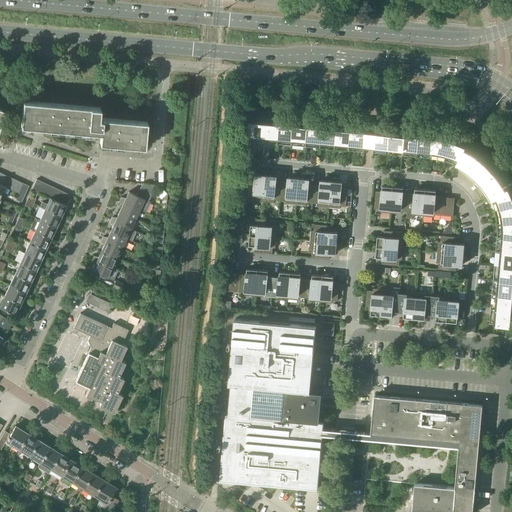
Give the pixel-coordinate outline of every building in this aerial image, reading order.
[(21,126),(62,129),(65,104),(23,101),(21,126)] [(92,138),(100,139),(102,119),(99,119),(100,107),(65,104),(62,129),(88,132),(88,135),(93,135),(92,138)] [(248,139),(263,140),(264,122),(250,121),(250,118),(242,117),(242,120),(250,121),(248,139)] [(102,118),(102,119),(100,139),(100,143),(144,147),(147,122),(102,118)] [(263,140),(277,142),(279,124),(264,122),(263,140)] [(277,142),(291,143),(293,125),(279,124),(277,142)] [(291,143),(306,144),(307,126),(293,125),(291,143)] [(306,144),(320,146),(322,128),(307,126),(306,144)] [(320,146),(334,147),(336,129),(322,128),(320,146)] [(334,147),(349,148),(350,130),(336,129),(334,147)] [(367,150),(373,150),(375,132),(369,132),(350,130),(349,148),(367,150)] [(375,132),(373,150),(389,152),(390,134),(375,132)] [(389,152),(403,153),(404,135),(390,134),(389,152)] [(403,153),(417,154),(419,136),(404,135),(403,153)] [(417,154),(431,156),(433,138),(429,137),(419,136),(417,154)] [(442,157),(445,158),(450,142),(435,138),(433,138),(431,156),(435,156),(438,157),(442,157)] [(454,161),(456,162),(464,146),(450,142),(445,158),(449,159),(452,160),(454,161)] [(491,196),(491,197),(508,189),(506,185),(504,181),(502,179),(500,176),(498,173),(496,170),(493,167),(490,164),(487,161),(485,159),(482,156),(478,154),(475,152),(472,150),(469,148),(465,146),(464,146),(456,162),(458,163),(467,168),(475,175),(483,183),(484,184),(485,183),(490,189),(494,195),(491,196)] [(253,200),(264,201),(266,175),(255,174),(255,180),(249,179),(247,197),(253,198),(253,200)] [(274,200),(280,200),(282,183),(276,182),(276,176),(266,175),(264,201),(274,202),(274,200)] [(2,186),(6,187),(7,188),(12,178),(7,176),(2,186)] [(285,203),(296,204),(299,178),(288,177),(287,183),(282,183),(280,200),(286,201),(285,203)] [(12,178),(7,188),(13,191),(18,181),(12,178)] [(307,203),(313,203),(314,185),(309,185),(309,179),(299,178),(296,204),(307,205),(307,203)] [(31,190),(37,192),(42,182),(36,179),(31,190)] [(318,206),(329,207),(331,181),(321,180),(320,186),(314,185),(313,203),(318,204),(318,206)] [(18,181),(13,191),(18,193),(23,183),(18,181)] [(331,181),(329,207),(339,208),(340,206),(346,206),(347,188),(341,188),(342,182),(331,181)] [(37,192),(42,195),(47,184),(42,182),(37,192)] [(23,183),(18,193),(24,196),(29,186),(23,183)] [(42,195),(47,197),(52,186),(47,184),(42,195)] [(380,212),(390,213),(393,186),(382,185),(381,191),(375,191),(374,209),(380,209),(380,212)] [(47,197),(50,198),(53,199),(58,189),(52,186),(47,197)] [(401,211),(407,212),(408,194),(403,193),(403,187),(393,186),(390,213),(401,214),(401,211)] [(121,197),(120,200),(139,209),(141,210),(145,212),(150,202),(148,201),(152,193),(140,188),(136,195),(128,192),(125,198),(121,197)] [(412,215),(423,216),(425,189),(415,188),(414,194),(408,194),(407,212),(413,212),(412,215)] [(58,189),(53,199),(58,202),(63,191),(58,189)] [(425,189),(423,216),(433,217),(434,215),(453,216),(454,209),(455,198),(440,197),(435,196),(436,190),(425,189)] [(496,207),(496,210),(511,205),(511,198),(511,197),(510,193),(508,189),(491,197),(493,201),(494,203),(496,207)] [(58,202),(64,204),(69,194),(63,191),(58,202)] [(24,196),(18,193),(16,199),(21,202),(24,196)] [(29,196),(26,200),(33,204),(36,199),(29,196)] [(50,198),(47,204),(44,202),(42,202),(39,207),(41,208),(45,209),(61,217),(66,205),(64,204),(58,202),(53,199),(50,198)] [(33,204),(26,200),(24,205),(31,209),(33,204)] [(122,205),(119,211),(135,219),(139,209),(120,200),(118,202),(119,203),(119,202),(122,205)] [(498,219),(499,223),(511,221),(511,205),(496,210),(497,210),(498,214),(498,216),(498,219)] [(45,209),(40,219),(56,227),(61,217),(45,209)] [(112,217),(111,219),(130,229),(135,219),(119,211),(116,218),(112,217)] [(19,217),(16,222),(23,225),(26,221),(19,217)] [(30,228),(35,230),(51,238),(56,227),(40,219),(35,217),(30,228)] [(113,225),(110,231),(126,239),(126,238),(132,241),(136,231),(130,229),(111,219),(109,222),(110,222),(113,225)] [(250,224),(249,235),(276,237),(277,227),(275,226),(275,220),(257,219),(256,225),(250,224)] [(499,234),(499,237),(511,237),(511,221),(499,223),(499,226),(499,228),(499,231),(499,234)] [(23,225),(16,222),(14,227),(21,230),(23,225)] [(311,230),(310,240),(336,243),(337,236),(337,232),(331,232),(332,226),(314,224),(313,230),(311,230)] [(35,230),(30,241),(46,249),(51,238),(35,230)] [(377,236),(376,246),(403,249),(404,238),(401,238),(402,232),(384,230),(383,236),(377,236)] [(103,236),(101,239),(121,248),(126,239),(110,231),(107,237),(103,237),(103,236)] [(276,237),(249,235),(249,245),(255,246),(254,252),(272,254),(273,248),(275,248),(276,237)] [(438,241),(437,252),(463,254),(464,244),(458,243),(459,237),(441,235),(440,242),(438,241)] [(511,237),(499,237),(498,251),(511,252),(511,237)] [(8,239),(6,244),(13,247),(16,243),(8,239)] [(104,244),(101,250),(117,258),(121,248),(101,239),(100,242),(101,242),(104,244)] [(336,243),(310,240),(309,251),(311,251),(311,257),(329,259),(329,253),(335,253),(336,243)] [(30,241),(25,252),(32,256),(41,260),(46,249),(30,241)] [(13,247),(6,244),(4,249),(11,252),(13,247)] [(403,249),(376,246),(375,257),(381,258),(381,264),(399,265),(399,259),(402,259),(403,249)] [(94,256),(92,259),(112,267),(117,258),(101,250),(98,257),(94,256)] [(511,252),(498,251),(496,265),(511,266),(511,252)] [(25,252),(20,263),(36,271),(41,260),(32,256),(25,252)] [(463,254),(437,252),(436,263),(438,263),(438,269),(456,271),(456,264),(462,265),(463,254)] [(112,267),(92,259),(91,261),(92,262),(92,261),(95,264),(92,271),(113,280),(118,270),(112,267)] [(20,263),(15,274),(31,282),(36,271),(20,263)] [(511,266),(496,265),(495,280),(511,281),(511,266)] [(244,295),(255,296),(257,269),(247,268),(246,274),(230,273),(228,291),(245,292),(244,295)] [(266,294),(272,295),(273,277),(267,276),(268,270),(257,269),(255,296),(266,297),(266,294)] [(277,298),(288,299),(290,272),(279,271),(279,277),(273,277),(272,295),(277,295),(277,298)] [(298,297),(304,298),(306,280),(300,279),(301,273),(290,272),(288,299),(298,300),(298,297)] [(15,274),(10,285),(26,292),(31,282),(15,274)] [(310,301),(320,302),(323,275),(312,274),(311,280),(306,280),(304,298),(310,298),(310,301)] [(323,275),(320,302),(331,303),(331,300),(337,301),(339,283),(333,282),(333,276),(323,275)] [(134,289),(115,280),(113,287),(131,295),(134,289)] [(511,281),(495,280),(494,294),(511,296),(511,292),(511,281)] [(10,285),(4,296),(21,303),(26,292),(10,285)] [(383,289),(381,315),(391,316),(392,310),(398,311),(399,293),(400,286),(393,286),(393,290),(383,289)] [(370,314),(381,315),(383,289),(373,288),(373,290),(366,290),(365,308),(371,308),(370,314)] [(403,317),(414,318),(416,292),(405,291),(405,293),(399,293),(398,311),(404,311),(403,317)] [(86,300),(109,311),(113,302),(90,292),(86,300)] [(425,313),(431,314),(432,296),(426,295),(427,293),(416,292),(414,318),(424,319),(425,313)] [(436,320),(446,321),(449,295),(438,294),(438,296),(432,296),(431,314),(436,314),(436,320)] [(494,294),(492,308),(510,310),(511,296),(494,294)] [(449,295),(446,321),(457,322),(457,316),(464,317),(465,299),(459,298),(459,296),(449,295)] [(21,303),(4,296),(0,305),(0,307),(15,315),(21,303)] [(510,310),(492,308),(491,323),(509,325),(510,310)] [(74,327),(73,328),(90,335),(88,339),(91,347),(88,352),(75,381),(89,387),(89,388),(85,396),(91,399),(92,397),(101,401),(99,405),(99,406),(114,413),(122,395),(117,393),(124,379),(119,376),(122,368),(125,362),(120,360),(127,346),(122,344),(126,334),(128,330),(113,323),(111,327),(110,330),(106,329),(107,326),(85,315),(81,314),(80,313),(78,318),(74,327)] [(2,315),(0,317),(0,327),(6,331),(12,323),(2,315)] [(222,463),(220,480),(222,480),(235,481),(237,481),(243,482),(244,482),(251,483),(293,486),(317,488),(318,477),(322,435),(322,434),(322,433),(323,429),(323,428),(323,422),(319,421),(322,392),(310,391),(310,390),(310,383),(310,382),(311,376),(311,375),(312,367),(312,362),(316,326),(234,319),(233,331),(230,368),(229,384),(231,384),(231,385),(228,411),(228,413),(226,413),(222,463)] [(324,322),(323,328),(322,335),(333,336),(334,323),(324,322)] [(322,433),(322,434),(347,437),(370,439),(458,447),(458,448),(455,487),(415,483),(414,483),(414,490),(412,507),(412,509),(413,509),(442,511),(472,511),(482,404),(374,395),(371,433),(348,430),(323,428),(323,429),(322,433)] [(12,445),(18,449),(28,434),(15,426),(9,436),(3,433),(0,438),(0,449),(5,442),(12,446),(12,445)] [(18,449),(29,456),(39,440),(38,440),(35,438),(28,434),(18,449)] [(29,456),(40,462),(49,447),(45,444),(39,440),(29,456)] [(40,462),(51,469),(60,453),(56,451),(49,447),(40,462)] [(51,469),(61,475),(70,460),(67,458),(60,453),(51,469)] [(61,475),(72,482),(81,466),(78,464),(71,460),(70,460),(61,475)] [(375,474),(370,474),(369,503),(381,503),(384,460),(376,460),(375,474)] [(72,482),(83,489),(92,473),(88,471),(81,466),(72,482)] [(83,489),(94,495),(103,480),(103,479),(103,480),(99,477),(92,473),(83,489)] [(103,480),(94,495),(100,499),(99,500),(100,500),(97,504),(104,509),(102,511),(111,511),(117,502),(110,498),(116,488),(103,480)]
